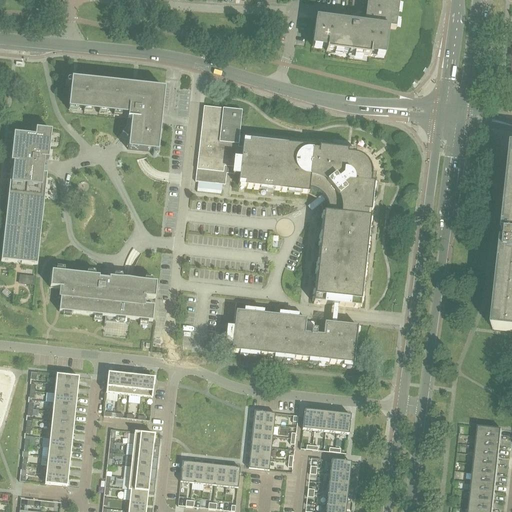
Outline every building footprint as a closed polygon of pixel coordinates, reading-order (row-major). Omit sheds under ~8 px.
[(362,54),(362,56),(370,57),(371,53),(384,53),(384,56),(385,57),(388,29),(396,30),(396,29),(392,29),(397,15),(398,14),(394,13),(398,0),(367,0),(364,22),(347,20),(346,23),(316,19),(312,47),(313,47),(314,44),(327,48),(326,52),(334,53),(335,50),(348,54),(362,54)] [(71,80),(71,88),(68,110),(69,110),(70,106),(83,107),(83,112),(84,112),(85,107),(98,109),(98,113),(99,113),(100,109),(113,110),(113,115),(114,115),(115,111),(128,112),(127,127),(123,132),(124,133),(126,130),(128,131),(129,132),(127,135),(128,136),(129,135),(128,150),(137,151),(158,153),(161,124),(162,117),(161,117),(162,111),(163,111),(163,109),(165,90),(136,87),(71,80)] [(308,195),(309,194),(308,194),(309,190),(312,191),(315,192),(319,194),(321,196),(313,202),(316,205),(317,207),(325,201),(327,204),(328,207),(328,211),(328,214),(324,214),(324,213),(323,213),(323,214),(313,304),(314,304),(333,306),(338,306),(359,309),(360,309),(370,218),(369,218),(369,219),(365,218),(366,213),(369,213),(369,214),(370,214),(371,206),(371,205),(373,185),(369,184),(370,179),(369,173),(368,170),(367,167),(365,164),(363,162),(361,160),(358,159),(355,158),(352,157),(347,157),(347,152),(327,150),(326,149),(326,150),(318,149),(318,150),(318,153),(313,153),(313,149),(314,148),(250,141),(250,145),(243,144),(242,149),(238,149),(239,137),(242,111),(204,107),(202,125),(209,125),(208,129),(201,129),(200,143),(197,142),(197,143),(200,143),(198,157),(199,158),(199,162),(197,161),(195,182),(225,186),(227,167),(234,168),(233,176),(234,176),(234,175),(239,176),(239,183),(245,184),(245,188),(308,195)] [(17,263),(17,258),(22,259),(21,264),(37,266),(46,187),(41,186),(43,174),(43,173),(44,161),(45,161),(45,160),(48,160),(52,131),(36,130),(35,137),(14,134),(11,163),(13,163),(13,171),(11,171),(1,262),(17,263)] [(504,243),(499,283),(494,330),(511,332),(511,169),(505,227),(504,236),(504,243)] [(157,284),(121,280),(109,278),(109,281),(99,280),(99,277),(52,272),(50,288),(61,289),(59,312),(105,317),(104,322),(106,322),(106,320),(128,323),(128,325),(129,325),(129,320),(152,322),(154,307),(142,305),(143,298),(155,300),(157,284)] [(23,285),(34,286),(35,277),(24,276),(23,285)] [(333,306),(333,309),(331,324),(324,324),(323,336),(316,336),(317,330),(305,329),(306,320),(236,312),(234,329),(229,329),(229,328),(228,328),(226,344),(227,344),(227,343),(232,344),(231,352),(353,365),(352,369),(353,369),(358,327),(357,327),(335,325),(338,306),(333,306)] [(108,374),(108,375),(106,394),(118,395),(120,376),(120,375),(108,374)] [(120,376),(118,395),(129,397),(131,377),(131,376),(120,375),(120,376)] [(79,378),(57,376),(56,376),(55,385),(56,385),(78,388),(79,378)] [(131,377),(129,397),(140,398),(142,378),(131,376),(131,377)] [(142,378),(140,398),(152,399),(154,380),(154,379),(142,378)] [(77,397),(78,388),(56,385),(55,385),(54,394),(55,394),(77,397)] [(53,403),(54,403),(76,406),(77,397),(55,394),(54,394),(53,403)] [(75,415),(76,406),(54,403),(53,403),(52,412),(53,413),(75,415)] [(304,412),(302,431),(314,432),(316,413),(316,412),(304,411),(304,412)] [(51,422),(52,422),(74,424),(75,415),(53,413),(52,412),(51,422)] [(274,426),(275,414),(255,412),(253,424),(254,424),(274,426)] [(314,432),(325,433),(327,414),(316,412),(316,413),(314,432)] [(327,414),(325,433),(337,434),(339,415),(327,414)] [(337,434),(348,436),(350,417),(350,416),(339,415),(337,434)] [(73,433),(74,424),(52,422),(51,422),(50,431),(51,431),(73,433)] [(253,435),(273,438),(274,426),(254,424),(253,424),(252,435),(253,435)] [(477,438),(478,438),(500,441),(501,430),(478,428),(477,438)] [(51,431),(50,431),(49,440),(50,440),(72,442),(73,433),(51,431)] [(133,445),(152,447),(153,447),(154,436),(154,435),(134,433),(133,445)] [(271,449),(273,438),(253,435),(252,435),(251,447),(271,449)] [(500,441),(478,438),(477,438),(476,447),(498,449),(499,450),(500,441)] [(50,440),(49,440),(48,449),(49,449),(71,451),(72,442),(50,440)] [(152,459),(153,447),(152,447),(133,445),(132,457),(151,459),(152,459)] [(249,458),(250,458),(270,460),(271,449),(251,447),(249,458)] [(499,450),(498,449),(476,447),(475,456),(476,456),(498,459),(499,450)] [(48,449),(48,458),(70,460),(71,451),(49,449),(48,449)] [(498,459),(476,456),(475,456),(474,465),(497,468),(498,459)] [(150,470),(151,470),(152,459),(151,459),(132,457),(130,468),(150,470)] [(70,460),(48,458),(47,467),(69,469),(70,460)] [(249,458),(248,470),(249,470),(269,472),(270,460),(250,458),(249,458)] [(330,473),(349,475),(351,463),(350,463),(331,461),(330,473)] [(180,483),(192,484),(194,464),(182,463),(180,483)] [(194,464),(192,484),(203,486),(205,466),(205,465),(194,464)] [(205,466),(203,486),(215,487),(217,467),(217,466),(205,465),(205,466)] [(474,474),(495,477),(496,477),(497,468),(474,465),(473,474),(474,474)] [(215,487),(226,488),(228,468),(217,466),(217,467),(215,487)] [(68,478),(69,469),(47,467),(46,476),(68,478)] [(129,479),(149,481),(151,470),(150,470),(130,468),(129,479)] [(240,469),(228,468),(226,488),(238,489),(240,469)] [(348,487),(349,475),(330,473),(329,484),(348,487)] [(496,477),(495,477),(474,474),(473,474),(472,483),(495,486),(496,477)] [(46,476),(45,485),(67,488),(68,478),(46,476)] [(148,493),(149,481),(129,479),(128,491),(130,491),(148,493)] [(471,492),(472,492),(494,495),(495,486),(472,483),(471,492)] [(348,487),(329,484),(327,496),(346,498),(347,498),(348,487)] [(130,491),(129,501),(146,503),(147,503),(148,493),(130,491)] [(494,495),(472,492),(471,492),(470,501),(493,504),(494,495)] [(346,498),(327,496),(326,507),(345,509),(346,509),(347,498),(346,498)] [(146,503),(129,501),(128,511),(145,511),(147,503),(146,503)] [(492,511),(493,504),(470,501),(469,510),(484,511),(492,511)]
